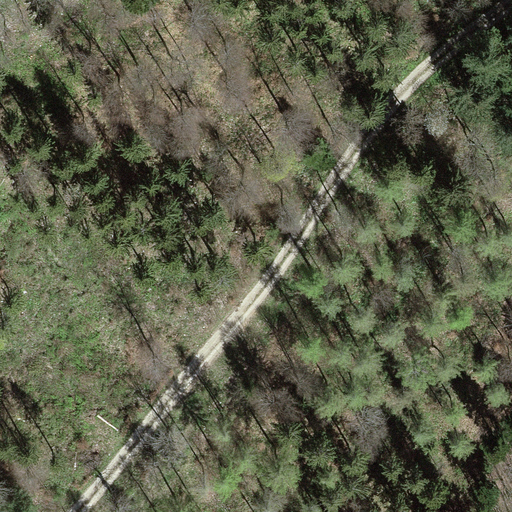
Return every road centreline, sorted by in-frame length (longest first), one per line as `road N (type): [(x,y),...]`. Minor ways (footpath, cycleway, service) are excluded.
road 1 (track): [(511,0),(413,77),(244,316),(81,511)]
road 2 (track): [(224,340),(202,399),(131,511)]
